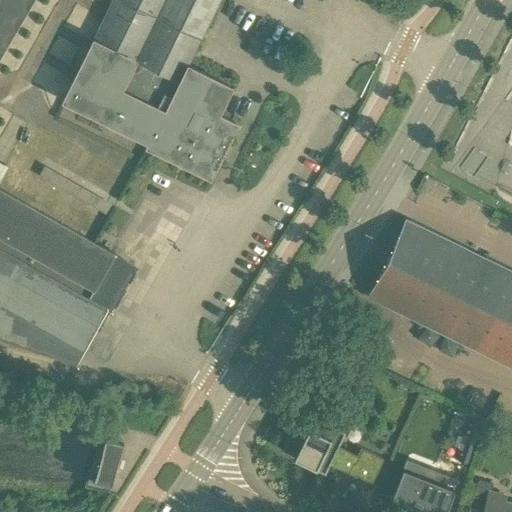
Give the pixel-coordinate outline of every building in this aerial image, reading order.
[(0,0),(0,337),(73,362),(105,307),(110,309),(135,265),(109,250),(95,242),(0,187),(0,51),(30,0),(0,0)] [(208,176),(234,123),(216,114),(229,86),(186,66),(217,0),(110,0),(63,99),(149,141),(146,146),(208,176)] [(407,220),(404,219),(367,295),(370,297),(369,299),(432,330),(434,328),(446,334),(445,336),(511,369),(511,268),(484,255),(483,257),(471,251),(472,249),(409,218),(407,220)] [(284,452),(311,464),(313,459),(375,482),(387,457),(363,446),(359,454),(339,445),(351,418),(320,404),(310,426),(298,421),(284,452)] [(454,457),(470,462),(483,422),(467,417),(454,457)] [(506,445),(511,433),(501,428),(495,440),(506,445)] [(104,438),(102,446),(93,481),(111,486),(123,444),(104,438)] [(401,467),(390,496),(430,511),(443,511),(457,478),(443,473),(440,482),(401,467)] [(505,496),(490,491),(492,484),(479,480),(471,507),(482,511),(481,511),(511,511),(511,502),(503,500),(505,496)]
